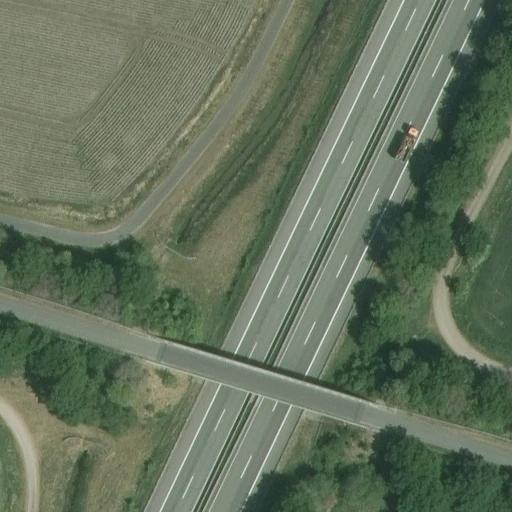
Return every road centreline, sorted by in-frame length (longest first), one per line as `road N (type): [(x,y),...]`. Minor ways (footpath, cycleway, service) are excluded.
road 1 (motorway): [(229,511),(472,0)]
road 2 (motorway): [(422,0),(180,511)]
road 3 (unclassified): [(511,463),(0,309)]
road 4 (track): [(511,141),(457,248),(442,298),(461,350),(511,380)]
